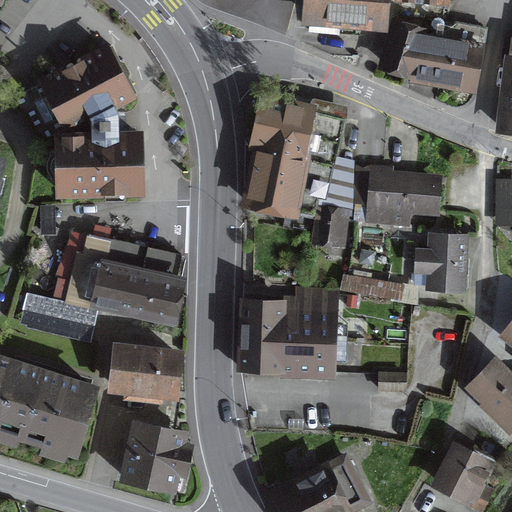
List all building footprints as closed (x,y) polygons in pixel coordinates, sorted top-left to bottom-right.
[(447,0),(310,0),(309,16),(381,22),(382,0),(444,0),(448,0),(447,0)] [(475,87),(486,28),(456,22),(448,28),(445,38),(424,32),(412,71),(411,74),(429,78),(429,80),(465,87),(466,85),(475,87)] [(412,71),(424,32),(395,23),(383,62),(412,71)] [(511,40),(505,39),(502,57),(511,58),(502,127),(511,128),(511,40)] [(63,109),(61,114),(68,127),(136,92),(128,77),(123,76),(118,66),(119,60),(111,46),(44,81),(51,94),(56,96),(63,109)] [(284,228),(316,234),(319,210),(333,212),(336,201),(327,198),(345,117),(264,99),(254,143),(260,144),(248,202),(287,210),(284,228)] [(60,191),(140,189),(139,134),(59,136),(60,191)] [(435,180),(356,174),(354,202),(367,203),(369,209),(368,220),(406,223),(407,206),(433,209),(435,180)] [(319,210),(316,234),(315,237),(341,241),(344,213),(333,212),(319,210)] [(175,278),(181,254),(73,230),(56,276),(71,279),(65,304),(28,296),(23,320),(29,322),(28,326),(88,340),(97,301),(172,319),(181,280),(175,278)] [(431,251),(418,250),(416,283),(430,284),(429,286),(461,288),(464,236),(432,234),(431,251)] [(402,285),(347,274),(345,288),(400,298),(402,285)] [(243,299),(240,368),(330,371),(332,292),(297,287),(297,302),(243,299)] [(381,324),(360,321),(355,349),(385,354),(388,334),(380,333),(381,324)] [(117,347),(113,384),(127,386),(125,396),(161,400),(162,390),(174,391),(179,354),(117,347)] [(0,426),(73,449),(92,387),(0,357),(0,426)] [(511,377),(496,362),(473,385),(511,424),(511,377)] [(379,388),(405,389),(405,374),(378,374),(378,387),(379,388)] [(124,477),(173,487),(176,469),(184,471),(190,445),(166,439),(169,428),(136,421),(124,477)] [(466,496),(463,501),(480,510),(491,488),(481,483),(491,465),(456,447),(438,482),(466,496)] [(345,457),(276,492),(286,511),(342,511),(367,500),(345,457)]
